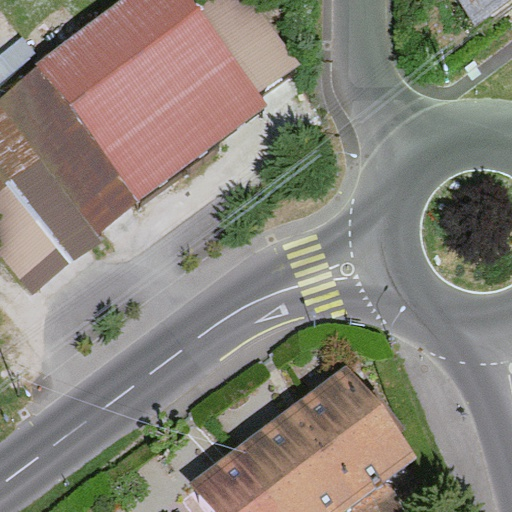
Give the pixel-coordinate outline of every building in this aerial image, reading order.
[(236,0),(134,0),(8,93),(111,231),(228,146),(258,125),(239,101),(285,71),(236,0)] [(511,0),(431,0),(463,45),(498,20),(511,9),(511,0)] [(0,98),(0,247),(32,288),(111,231),(8,93),(0,98)] [(187,510),(188,511),(378,511),(398,498),(419,482),(348,389),(271,447),(187,510)] [(405,511),(398,498),(378,511),(405,511)]
